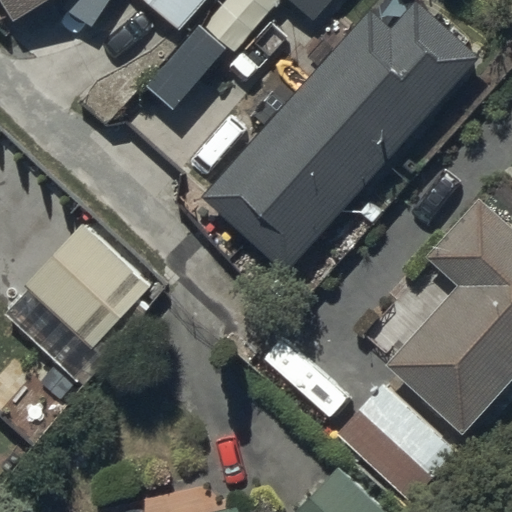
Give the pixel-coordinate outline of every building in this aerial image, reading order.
[(39,0),(7,0),(17,14),(39,0)] [(199,0),(165,0),(185,17),(199,0)] [(291,0),(318,22),(337,0),(291,0)] [(396,29),(377,12),(206,200),(291,277),(486,62),(420,2),(396,29)] [(232,50),(204,26),(152,87),(180,111),(232,50)] [(433,261),(446,272),(375,350),(469,436),(511,388),(511,223),(488,201),(433,261)] [(152,273),(86,211),(26,271),(32,276),(7,302),(62,357),(46,372),(66,392),(108,349),(92,333),(152,273)] [(460,455),(388,389),(343,437),(416,503),(460,455)] [(397,511),(341,457),(287,511),(397,511)] [(243,511),(238,493),(150,511),(243,511)]
